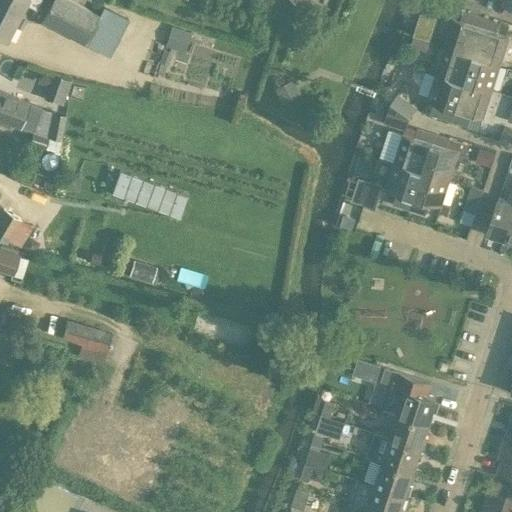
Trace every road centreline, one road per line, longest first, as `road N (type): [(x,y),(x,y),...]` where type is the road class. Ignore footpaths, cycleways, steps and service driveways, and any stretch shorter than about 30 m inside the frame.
road 1 (residential): [(448,511),(511,297)]
road 2 (residential): [(470,254),(511,138)]
